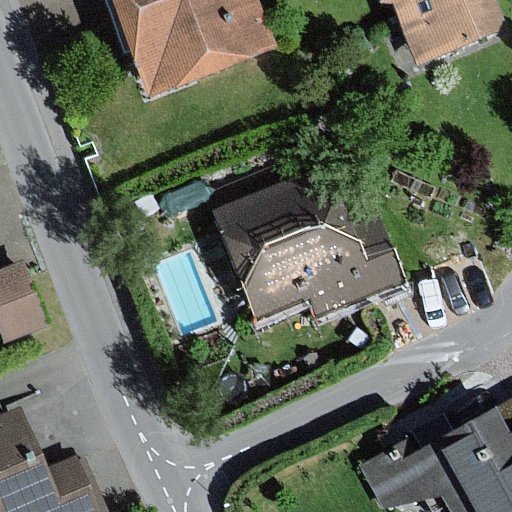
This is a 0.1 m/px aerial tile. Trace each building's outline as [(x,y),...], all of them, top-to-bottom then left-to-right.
[(273,55),(251,0),(102,0),(143,104),(273,55)] [(371,0),(375,9),(386,11),(413,73),(491,40),(498,25),(487,0),(371,0)] [(329,172),(207,218),(248,325),(307,302),(312,316),(397,283),(373,220),(350,229),(329,172)] [(22,268),(0,274),(0,334),(2,341),(41,328),(22,268)] [(511,401),(492,412),(511,446),(511,401)] [(16,412),(0,419),(0,511),(96,511),(73,458),(42,472),(16,412)] [(404,442),(359,468),(383,511),(387,511),(438,501),(444,511),(511,511),(511,446),(492,412),(413,457),(404,442)]
